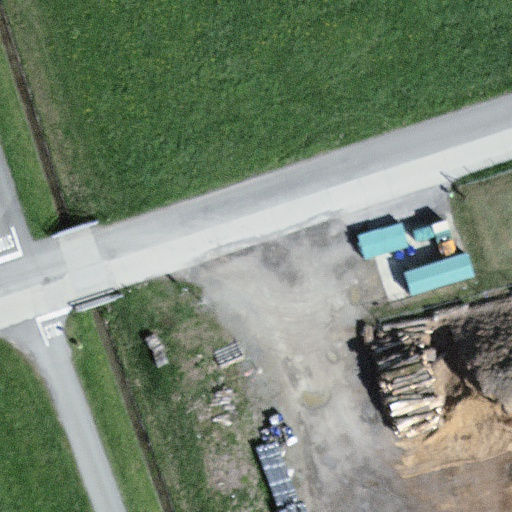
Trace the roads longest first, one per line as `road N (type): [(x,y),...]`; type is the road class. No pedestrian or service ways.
road 1 (unclassified): [(511,130),(29,286)]
road 2 (unclassified): [(109,511),(29,286)]
